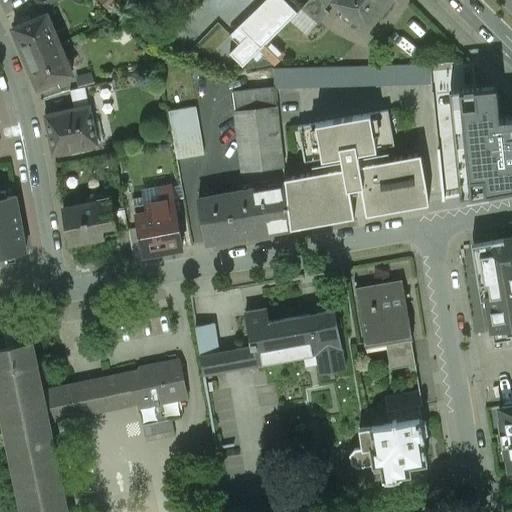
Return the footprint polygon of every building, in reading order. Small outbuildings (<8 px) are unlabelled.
[(34,0),(41,10),(56,0),(34,0)] [(99,0),(111,11),(121,0),(99,0)] [(283,0),(266,0),(239,27),(248,36),(260,48),(268,40),(296,12),(283,0)] [(308,0),(300,9),(319,25),(330,13),(325,9),(333,1),(332,0),(308,0)] [(332,0),(333,1),(367,29),(390,0),(332,0)] [(47,14),(13,29),(25,58),(59,44),(47,14)] [(248,36),(230,53),(243,66),(260,48),(248,36)] [(284,56),(268,40),(260,48),(276,64),(284,56)] [(59,44),(25,58),(38,88),(72,74),(59,44)] [(431,82),(430,63),(394,64),(395,84),(431,82)] [(362,84),(361,65),(276,67),(276,87),(362,84)] [(94,85),(73,91),(76,102),(97,96),(94,85)] [(275,88),(232,93),(235,112),(277,107),(275,88)] [(511,125),(499,127),(495,95),(452,100),(464,200),(511,194),(511,125)] [(89,106),(45,116),(53,155),(98,146),(89,106)] [(277,107),(235,112),(243,172),(284,166),(277,107)] [(343,167),(285,178),(286,184),(291,228),(355,217),(350,188),(361,186),(366,215),(430,204),(421,154),(361,164),(358,153),(395,147),(388,110),(298,126),(305,162),(341,156),(343,167)] [(197,116),(170,121),(177,160),(204,155),(197,116)] [(286,184),(199,199),(206,243),(291,228),(286,184)] [(16,196),(0,198),(0,256),(26,252),(16,196)] [(174,198),(146,204),(148,214),(137,216),(139,228),(144,253),(144,255),(183,248),(174,198)] [(97,202),(63,209),(69,244),(104,237),(102,227),(115,225),(112,207),(98,210),(97,202)] [(139,228),(128,231),(133,255),(144,253),(139,228)] [(511,237),(472,245),(479,285),(488,283),(490,294),(486,295),(492,332),(506,329),(507,335),(511,334),(511,237)] [(403,295),(374,300),(372,289),(356,292),(364,342),(385,339),(389,362),(414,357),(403,295)] [(219,353),(200,356),(203,374),(316,354),(320,373),(345,369),(334,310),(268,322),(266,309),(245,313),(251,347),(219,353)] [(214,324),(195,327),(200,356),(219,353),(214,324)] [(40,394),(29,343),(0,349),(0,395),(24,511),(64,511),(45,419),(44,411),(40,394)] [(180,361),(141,369),(142,373),(104,381),(108,398),(136,392),(138,401),(139,405),(187,396),(180,361)] [(104,381),(79,386),(82,403),(44,411),(45,419),(138,401),(136,392),(108,398),(104,381)] [(79,386),(40,394),(44,411),(82,403),(79,386)] [(420,391),(384,397),(386,413),(394,411),(419,407),(422,406),(420,391)] [(511,406),(499,408),(501,421),(505,420),(507,431),(500,432),(502,446),(509,445),(511,456),(507,457),(509,469),(511,468),(511,406)] [(419,407),(394,411),(396,421),(392,421),(392,424),(420,420),(421,419),(419,407)] [(172,419),(143,425),(145,437),(174,431),(172,419)] [(392,424),(359,429),(362,449),(355,450),(350,455),(351,463),(358,467),(373,464),(376,480),(383,478),(384,480),(401,477),(401,475),(418,472),(417,465),(426,463),(422,440),(423,440),(423,439),(427,435),(425,423),(421,422),(420,420),(392,424)]
